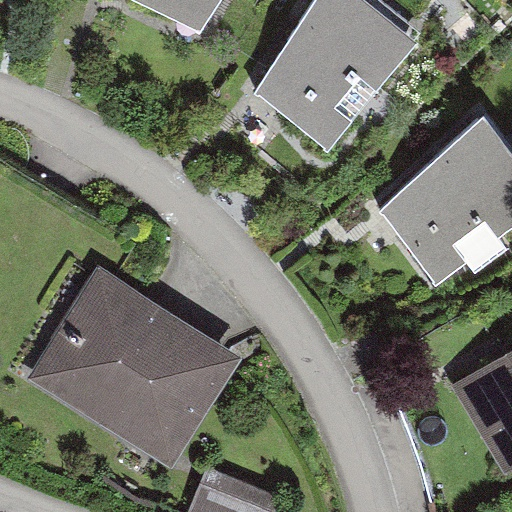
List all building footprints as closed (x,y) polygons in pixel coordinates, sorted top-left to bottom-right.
[(103,0),(98,10),(184,47),(214,0),(103,0)] [(399,59),(321,0),(309,0),(243,107),(313,166),(399,59)] [(511,177),(470,120),(366,218),(423,297),(453,273),(463,285),(494,262),(484,249),(511,227),(511,177)] [(245,355),(103,263),(31,379),(175,470),(245,355)] [(511,354),(441,397),(492,482),(511,469),(511,354)] [(263,511),(265,508),(190,479),(176,511),(263,511)]
